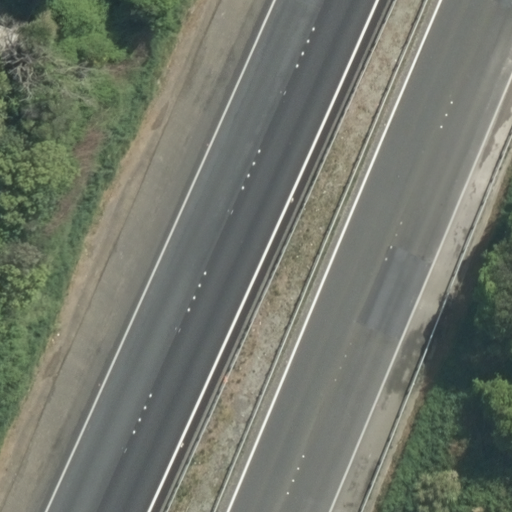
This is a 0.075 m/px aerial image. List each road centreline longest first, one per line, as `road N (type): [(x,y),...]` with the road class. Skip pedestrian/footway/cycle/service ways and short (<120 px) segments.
road 1 (motorway): [(95,511),(322,0)]
road 2 (motorway): [(499,0),(278,511)]
